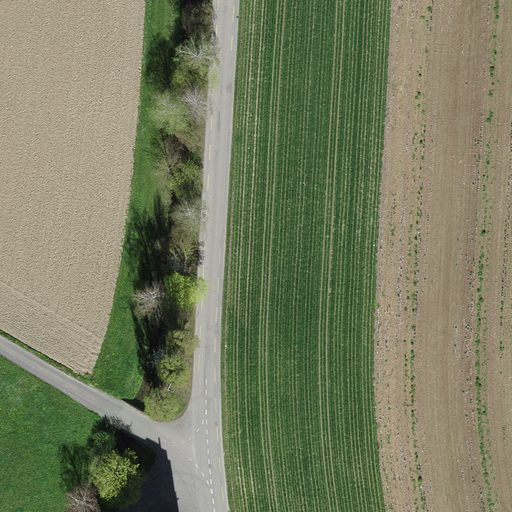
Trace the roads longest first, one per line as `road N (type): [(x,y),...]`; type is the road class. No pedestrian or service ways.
road 1 (residential): [(225,0),(201,450),(214,511)]
road 2 (track): [(201,450),(115,411),(0,341)]
